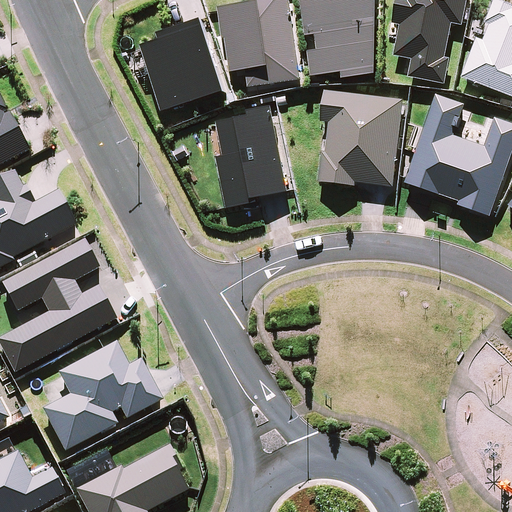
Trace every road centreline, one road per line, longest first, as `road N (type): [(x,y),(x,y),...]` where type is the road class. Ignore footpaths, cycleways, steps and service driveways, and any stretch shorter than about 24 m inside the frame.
road 1 (residential): [(196,306),(37,3)]
road 2 (residential): [(196,306),(268,266),(323,249),(393,245),(439,255),(511,288)]
